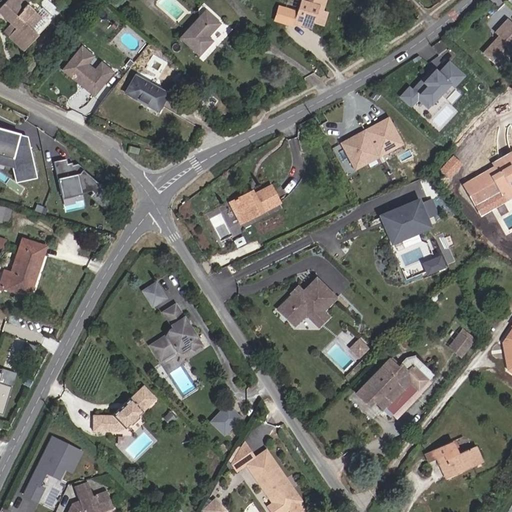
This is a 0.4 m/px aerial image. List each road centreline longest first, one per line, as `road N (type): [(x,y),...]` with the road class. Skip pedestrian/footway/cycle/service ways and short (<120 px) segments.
road 1 (tertiary): [(483,0),(425,48),(201,170),(159,205)]
road 2 (residential): [(159,205),(358,511)]
road 3 (tertiary): [(159,205),(94,293),(0,476)]
road 4 (residential): [(159,205),(67,120),(0,89)]
